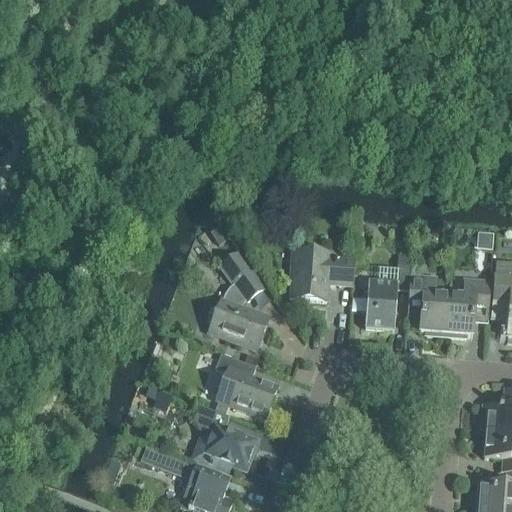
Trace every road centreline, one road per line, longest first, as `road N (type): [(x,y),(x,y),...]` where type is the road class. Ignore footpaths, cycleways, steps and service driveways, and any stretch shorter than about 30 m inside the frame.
road 1 (residential): [(281,511),(331,366),(451,376)]
road 2 (residential): [(451,376),(440,511)]
